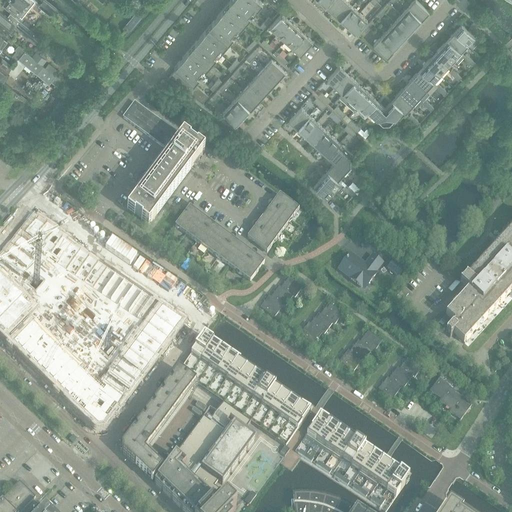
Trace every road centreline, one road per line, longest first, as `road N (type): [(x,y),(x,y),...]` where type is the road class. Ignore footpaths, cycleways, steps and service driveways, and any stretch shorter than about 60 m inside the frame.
road 1 (residential): [(218,301),(396,428)]
road 2 (residential): [(218,301),(100,454)]
road 3 (residential): [(221,168),(338,39)]
road 4 (unclassified): [(110,198),(95,218),(218,301)]
road 5 (residential): [(217,0),(102,126)]
road 6 (residential): [(338,39),(375,74),(387,74),(455,0)]
road 7 (tertiary): [(90,116),(188,0)]
road 8 (tertiary): [(176,0),(82,109)]
road 9 (tertiary): [(100,454),(0,357)]
road 10 (tertiary): [(82,109),(0,202)]
